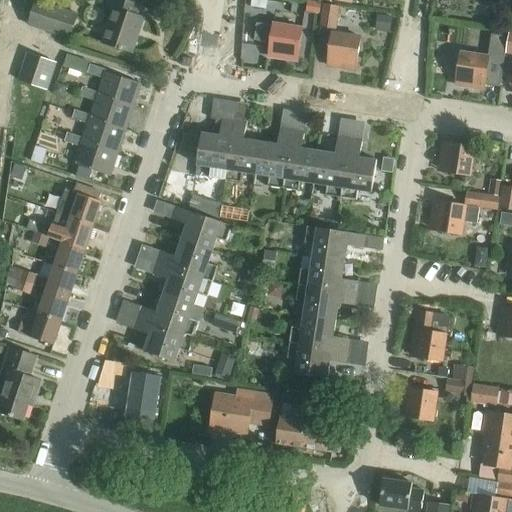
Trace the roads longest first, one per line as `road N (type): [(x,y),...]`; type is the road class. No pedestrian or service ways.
road 1 (residential): [(62,432),(181,77),(206,79)]
road 2 (residential): [(355,481),(424,115)]
road 3 (residential): [(355,481),(62,432)]
road 4 (residential): [(424,115),(206,79)]
